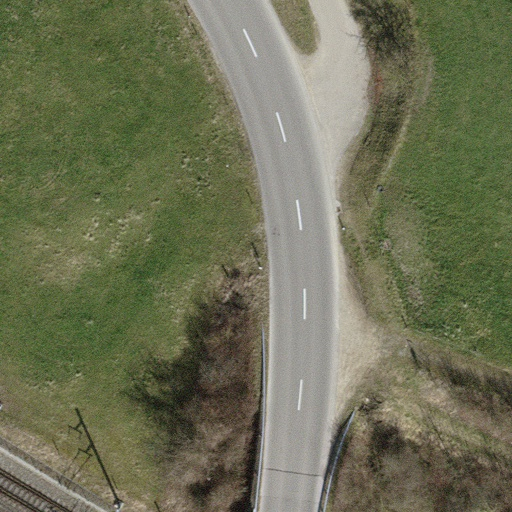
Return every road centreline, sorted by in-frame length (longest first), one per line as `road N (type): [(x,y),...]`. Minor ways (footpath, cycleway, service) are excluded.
road 1 (tertiary): [(289,511),(305,327),(293,159),(266,76),(224,0)]
road 2 (track): [(511,387),(396,344),(305,327)]
road 3 (track): [(293,159),(336,125),(351,68),(325,0)]
